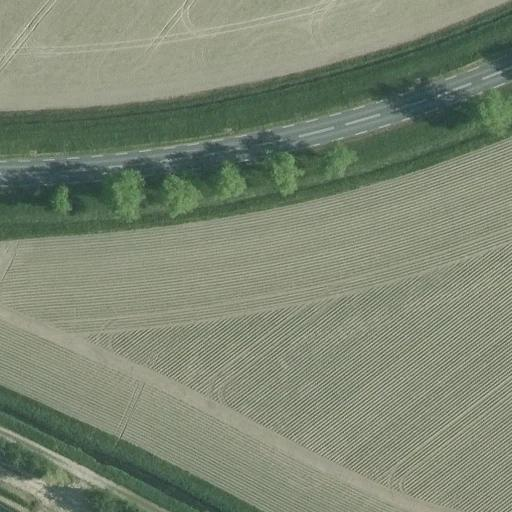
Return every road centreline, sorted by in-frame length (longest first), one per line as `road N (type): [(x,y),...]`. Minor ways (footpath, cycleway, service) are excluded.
road 1 (primary): [(0,175),(254,147),(387,113),(511,68)]
road 2 (track): [(0,433),(153,511)]
